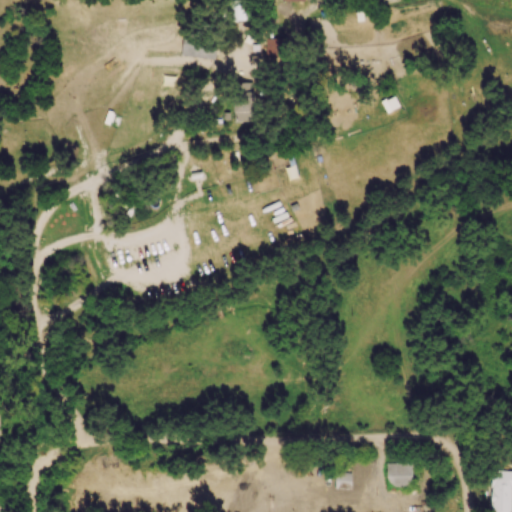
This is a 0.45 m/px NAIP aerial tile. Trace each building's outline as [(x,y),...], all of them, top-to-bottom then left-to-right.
[(230,0),(230,20),(249,21),(249,0),(230,0)] [(215,58),(216,39),(181,38),(181,57),(215,58)] [(285,38),(265,39),(266,64),(285,63),(285,38)] [(234,121),(252,122),(253,82),(235,82),(234,121)] [(412,463),(387,463),(387,487),(412,487),(412,463)] [(490,511),(509,511),(510,488),(511,488),(511,471),(491,471),(490,511)]
